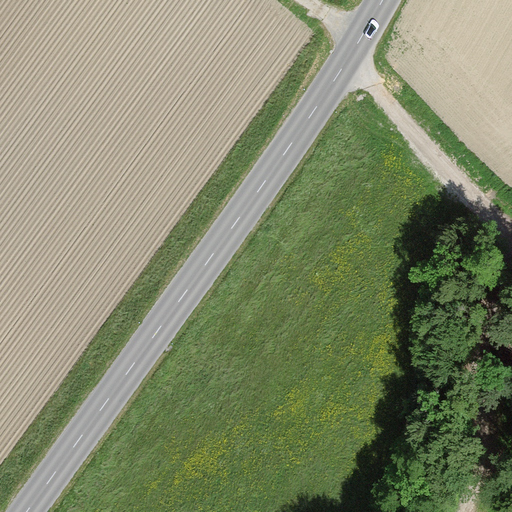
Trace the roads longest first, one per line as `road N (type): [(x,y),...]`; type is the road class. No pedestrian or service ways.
road 1 (secondary): [(382,0),(292,154),(36,511)]
road 2 (track): [(352,57),(509,245),(482,363),(484,421),(511,445)]
